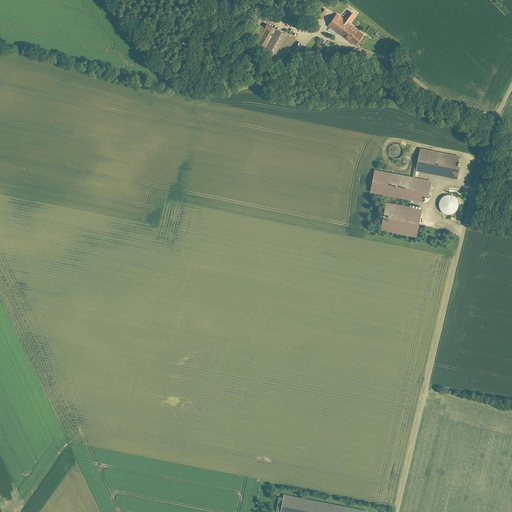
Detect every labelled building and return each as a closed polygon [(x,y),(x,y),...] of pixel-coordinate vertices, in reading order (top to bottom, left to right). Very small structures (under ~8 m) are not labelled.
[(319,5),(311,15),(318,21),(327,12),(319,5)] [(335,13),(327,23),(342,35),(345,32),(354,39),(358,34),(360,32),(348,22),(351,17),(345,12),(341,18),(335,13)] [(294,39),(266,21),(252,42),(280,61),(294,39)] [(323,53),(327,47),(322,44),(319,49),(323,53)] [(330,49),(326,54),(331,57),(334,53),(330,49)] [(343,57),(339,53),(334,60),(339,63),(343,57)] [(404,153),(404,152),(404,150),(404,149),(403,147),(402,146),(400,145),(399,144),(398,144),(396,144),(395,144),(393,145),(392,146),(391,147),(390,148),(389,149),(389,151),(389,152),(389,154),(390,155),(390,156),(391,157),(393,158),(394,159),(396,159),(397,159),(399,159),(400,159),(401,158),(402,157),(403,156),(404,155),(404,153)] [(430,150),(426,173),(457,179),(459,167),(456,166),(458,156),(430,150)] [(432,180),(375,169),(371,193),(430,203),(432,180)] [(441,198),(440,201),(440,205),(441,208),(443,211),(445,213),(448,214),(452,214),(455,212),(458,210),(459,207),(460,204),(460,201),(458,197),(456,195),(453,194),(449,193),(446,194),(443,196),(441,198)] [(423,207),(386,201),(381,227),(419,235),(423,207)] [(365,511),(366,511),(284,495),(283,498),(278,497),(276,510),(281,511),(280,511),(365,511)]
